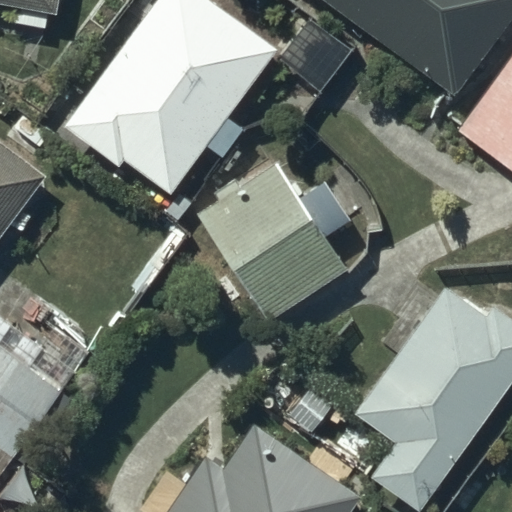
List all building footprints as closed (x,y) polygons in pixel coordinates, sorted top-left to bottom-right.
[(14,0),(12,16),(47,21),(50,4),(57,5),(57,0),(14,0)] [(228,0),(144,0),(60,113),(118,156),(122,150),(169,185),(206,135),(221,147),(241,121),(225,109),(279,38),(228,0)] [(511,0),(336,0),(452,86),(511,2),(511,0)] [(511,45),(456,121),(511,163),(511,45)] [(0,227),(46,166),(0,131),(0,227)] [(216,190),(195,204),(263,311),(347,258),(327,227),(350,212),(324,171),(298,187),(275,151),(238,175),(234,168),(211,183),(216,190)] [(445,273),(352,402),(392,431),(367,466),(416,502),(511,369),(511,307),(491,293),(485,302),(445,273)] [(0,338),(0,440),(16,452),(64,385),(0,338)] [(204,443),(156,511),(342,511),(361,485),(252,410),(221,455),(204,443)] [(14,511),(0,501),(0,511),(14,511)]
